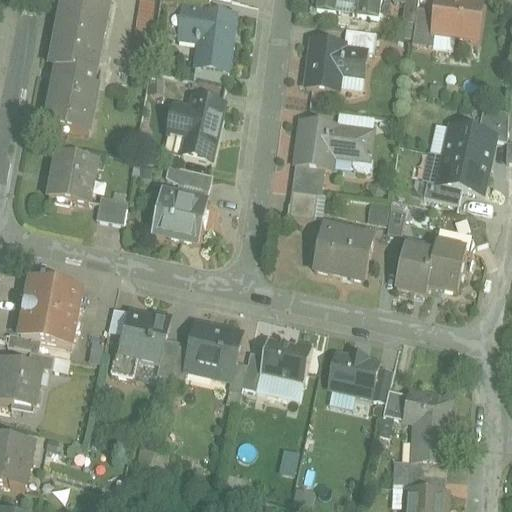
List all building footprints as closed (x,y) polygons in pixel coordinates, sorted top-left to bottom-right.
[(109,6),(76,0),(66,0),(52,73),(58,74),(47,131),(49,132),(50,129),(69,133),(68,136),(88,140),(98,91),(93,90),(109,6)] [(161,0),(160,0),(140,0),(133,54),(153,57),(161,0)] [(178,0),(162,0),(156,40),(179,44),(183,13),(177,13),(178,0)] [(178,0),(177,13),(183,13),(183,12),(208,16),(210,0),(178,0)] [(319,0),(318,13),(336,16),(338,5),(359,8),(358,19),(380,22),(382,0),(319,0)] [(419,0),(406,0),(404,26),(416,27),(418,14),(419,0)] [(483,8),(440,3),(438,17),(435,38),(437,39),(478,44),(483,8)] [(208,16),(183,12),(183,13),(179,44),(179,45),(199,48),(196,74),(196,75),(229,79),(238,20),(208,16)] [(438,17),(418,14),(416,27),(414,49),(435,52),(437,39),(435,38),(438,17)] [(378,39),(348,35),(346,47),(370,51),(369,57),(376,57),(378,39)] [(346,47),(314,43),(311,63),(317,64),(313,93),(307,92),(307,93),(342,97),(345,78),(366,81),(369,57),(370,51),(346,47)] [(229,79),(196,75),(194,87),(198,88),(227,94),(229,79)] [(227,94),(198,88),(194,104),(223,111),(227,94)] [(223,111),(194,104),(192,116),(176,112),(169,142),(185,146),(182,162),(212,169),(225,111),(223,111)] [(339,130),(302,126),(296,171),(333,175),(335,161),(370,166),(374,138),(338,133),(339,130)] [(453,132),(446,162),(489,171),(495,142),(453,132)] [(98,168),(59,160),(51,204),(90,212),(98,168)] [(483,200),(489,171),(446,162),(440,191),(483,200)] [(214,181),(183,174),(179,191),(210,198),(214,181)] [(324,187),(295,183),(293,197),(318,200),(322,200),(324,187)] [(318,200),(293,197),(290,221),(315,225),(318,200)] [(209,210),(164,200),(156,238),(157,239),(159,231),(171,234),(169,241),(201,249),(205,230),(203,229),(207,212),(209,212),(209,210)] [(129,207),(102,202),(98,226),(125,230),(129,207)] [(407,218),(392,216),(389,240),(404,242),(407,218)] [(491,248),(483,225),(468,222),(478,252),(491,248)] [(376,244),(325,232),(325,234),(327,235),(322,256),(320,255),(315,274),(333,279),(333,277),(351,282),(351,284),(366,287),(376,244)] [(468,258),(439,251),(437,261),(429,293),(458,300),(468,258)] [(437,261),(406,253),(396,294),(427,300),(429,293),(437,261)] [(83,296),(33,286),(29,308),(26,308),(24,320),(27,321),(23,342),(22,343),(42,347),(72,353),(83,296)] [(132,318),(124,352),(119,351),(113,380),(136,385),(140,366),(160,371),(161,371),(167,345),(172,324),(156,320),(155,324),(132,318)] [(244,340),(197,330),(192,354),(187,376),(188,377),(232,386),(233,387),(237,368),(244,340)] [(42,347),(22,343),(23,342),(11,340),(9,353),(32,357),(40,359),(42,347)] [(181,348),(167,345),(161,371),(160,371),(158,379),(173,383),(180,351),(181,348)] [(269,346),(261,379),(305,389),(314,351),(297,347),(296,352),(269,346)] [(192,354),(180,351),(173,383),(186,386),(188,377),(187,376),(192,354)] [(40,359),(32,357),(30,370),(43,373),(43,374),(53,376),(56,362),(40,359)] [(351,364),(338,361),(330,394),(373,404),(381,370),(367,367),(368,363),(352,360),(351,364)] [(30,370),(5,366),(2,385),(3,385),(0,398),(0,407),(15,411),(15,409),(35,413),(34,414),(36,415),(43,374),(43,373),(30,370)] [(249,371),(237,368),(233,387),(232,386),(230,396),(243,399),(249,371)] [(411,402),(390,397),(384,423),(405,428),(411,402)] [(453,408),(412,398),(411,402),(405,428),(421,431),(419,437),(418,437),(415,469),(396,468),(395,482),(426,483),(426,470),(448,471),(449,471),(453,408)] [(35,448),(0,441),(0,486),(11,489),(11,491),(27,494),(27,493),(26,492),(33,450),(35,450),(35,448)] [(448,471),(426,470),(426,483),(447,484),(448,471)] [(426,483),(395,482),(395,494),(409,495),(425,496),(426,483)] [(447,484),(426,483),(425,496),(446,497),(447,484)] [(425,496),(409,495),(407,511),(447,511),(448,497),(446,497),(425,496)]
